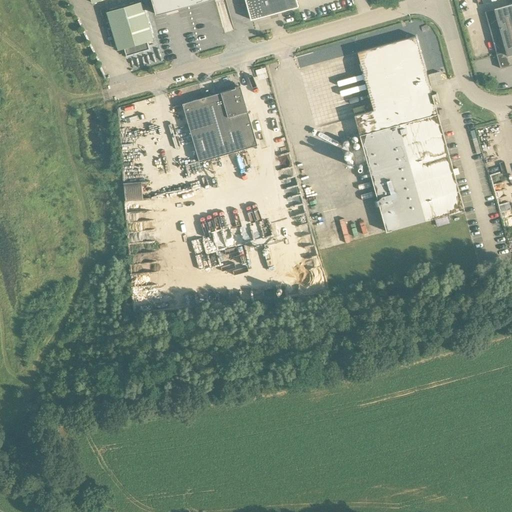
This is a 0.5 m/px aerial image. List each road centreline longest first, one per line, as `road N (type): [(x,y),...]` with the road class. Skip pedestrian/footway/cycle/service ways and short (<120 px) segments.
road 1 (unclassified): [(116,91),(436,0)]
road 2 (unclassified): [(437,0),(462,88),(494,106),(511,104)]
